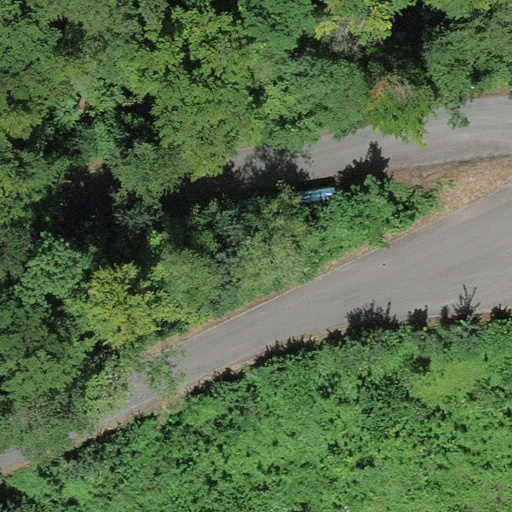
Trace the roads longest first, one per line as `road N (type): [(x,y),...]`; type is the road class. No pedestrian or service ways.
road 1 (unclassified): [(0,454),(195,382),(511,219)]
road 2 (unclassified): [(511,131),(425,130),(95,205),(0,204)]
